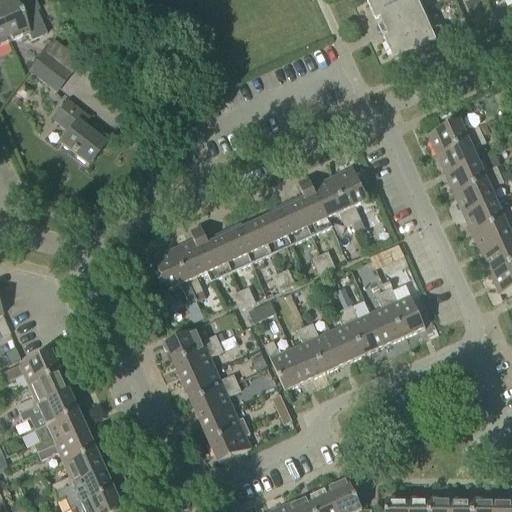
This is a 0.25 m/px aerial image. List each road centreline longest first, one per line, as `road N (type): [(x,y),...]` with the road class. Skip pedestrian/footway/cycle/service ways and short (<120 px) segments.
road 1 (residential): [(79,250),(377,114)]
road 2 (residential): [(186,495),(302,442),(327,409),(466,349)]
road 3 (residential): [(186,495),(79,250)]
road 4 (residential): [(466,349),(473,321),(377,114)]
